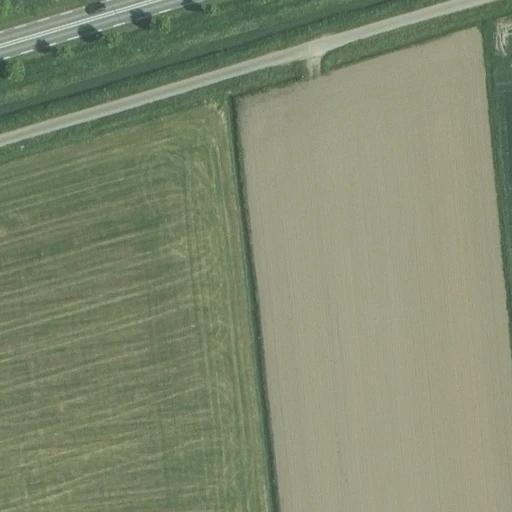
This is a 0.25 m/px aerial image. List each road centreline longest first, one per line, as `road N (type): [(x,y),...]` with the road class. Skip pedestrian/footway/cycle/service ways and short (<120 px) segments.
road 1 (unclassified): [(0,149),(484,0)]
road 2 (primary): [(0,40),(132,0)]
